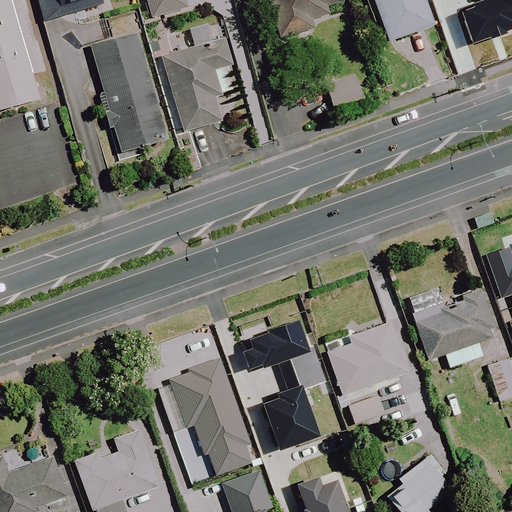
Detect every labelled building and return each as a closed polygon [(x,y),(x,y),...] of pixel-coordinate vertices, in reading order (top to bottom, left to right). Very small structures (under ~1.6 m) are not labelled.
[(0,0),(0,110),(40,100),(11,0),(0,0)] [(101,8),(98,0),(39,0),(46,25),(101,8)] [(144,0),(150,20),(186,10),(183,0),(144,0)] [(340,3),(339,0),(268,0),(280,40),(314,30),(311,21),(328,16),(326,7),(340,3)] [(431,28),(421,0),(371,0),(386,43),(431,28)] [(438,0),(444,15),(472,5),(470,0),(438,0)] [(162,141),(134,35),(89,47),(117,153),(162,141)] [(232,92),(218,43),(161,59),(182,134),(220,123),(213,97),(232,92)] [(362,103),(353,78),(325,88),(333,113),(362,103)] [(200,170),(194,150),(173,156),(179,176),(200,170)] [(501,309),(510,306),(511,312),(511,273),(500,278),(504,288),(495,291),(501,309)] [(494,336),(480,294),(411,317),(426,362),(443,356),(448,370),(482,358),(477,342),(494,336)] [(387,324),(355,336),(353,329),(320,340),(324,350),(341,398),(405,375),(387,324)] [(511,398),(511,361),(511,359),(486,366),(497,403),(511,398)] [(254,463),(219,361),(167,380),(185,429),(193,427),(203,457),(207,455),(214,477),(254,463)] [(281,402),(278,393),(253,401),(274,463),(271,465),(286,511),(324,511),(310,468),(337,459),(313,391),(281,402)] [(384,415),(377,396),(347,407),(354,426),(384,415)] [(156,487),(139,431),(114,438),(72,451),(90,511),(91,511),(95,511),(94,511),(154,511),(148,490),(156,487)] [(46,511),(44,506),(66,499),(52,459),(9,473),(3,456),(0,456),(0,511),(46,511)] [(399,511),(400,511),(428,511),(427,510),(447,493),(436,480),(443,474),(428,457),(398,483),(400,486),(384,500),(394,511),(399,511)] [(262,511),(262,510),(268,509),(256,473),(220,485),(228,511),(262,511)]
